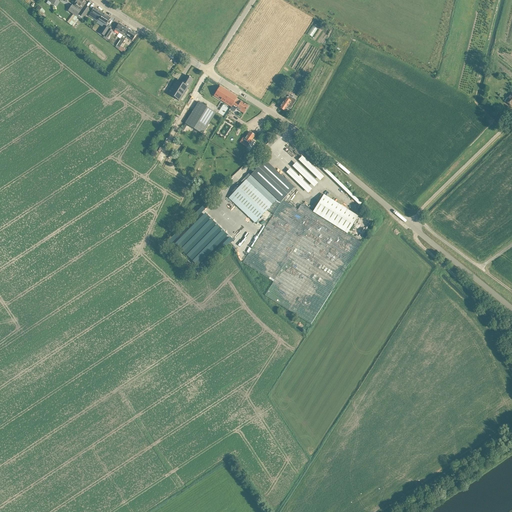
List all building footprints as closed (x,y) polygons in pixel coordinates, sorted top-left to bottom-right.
[(73,4),(68,11),(76,16),(86,3),(81,0),(77,0),(74,5),(73,4)] [(48,23),(50,25),(50,24),(53,26),(55,24),(51,20),(50,22),(46,17),(40,10),(41,8),(39,6),(35,10),(37,13),(48,24),(48,23)] [(79,15),(83,18),(90,9),(85,6),(79,15)] [(94,8),(89,14),(90,15),(98,20),(103,13),(95,9),(94,8)] [(103,13),(98,20),(106,25),(111,19),(109,17),(103,13)] [(114,30),(122,35),(127,29),(119,24),(114,30)] [(105,26),(100,33),(104,36),(109,28),(105,26)] [(103,38),(106,40),(113,31),(109,29),(103,38)] [(115,47),(118,50),(120,47),(126,38),(132,41),(136,35),(127,29),(122,35),(123,35),(115,47)] [(176,80),(174,84),(168,93),(179,100),(193,79),(186,75),(181,83),(176,80)] [(293,81),(289,86),(287,90),(292,93),(295,89),(298,92),(305,81),(300,78),(297,83),(293,81)] [(220,86),(214,96),(231,107),(230,109),(235,111),(236,109),(244,113),(248,106),(241,101),(241,102),(236,99),(237,97),(220,86)] [(287,96),(282,104),(279,108),(284,111),(287,107),(290,109),(296,100),(294,99),(295,97),(293,96),(292,97),(289,96),(288,97),(287,96)] [(244,139),(244,140),(247,142),(244,145),(250,149),(255,143),(252,140),(255,136),(249,132),(244,139)] [(246,180),(228,198),(254,223),(267,210),(274,214),(243,263),(272,281),(274,282),(265,295),(311,324),(359,247),(362,243),(347,234),(358,217),(324,195),(313,212),(301,204),(297,210),(282,200),(291,192),(294,188),(265,160),(261,164),(246,180)]
